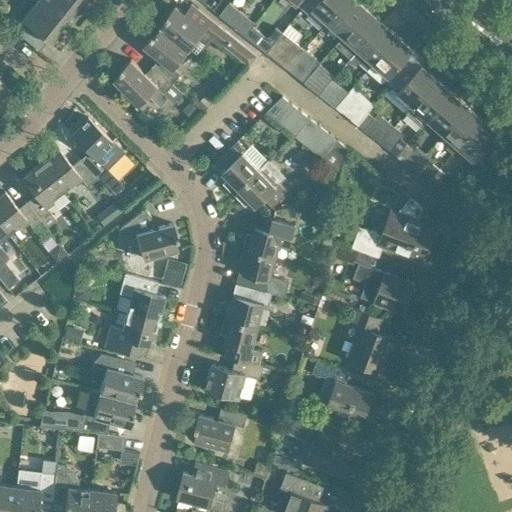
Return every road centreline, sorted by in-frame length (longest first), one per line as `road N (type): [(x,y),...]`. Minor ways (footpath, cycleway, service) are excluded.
road 1 (residential): [(134,511),(189,314),(201,226),(175,173),(72,70)]
road 2 (residential): [(355,511),(473,197)]
